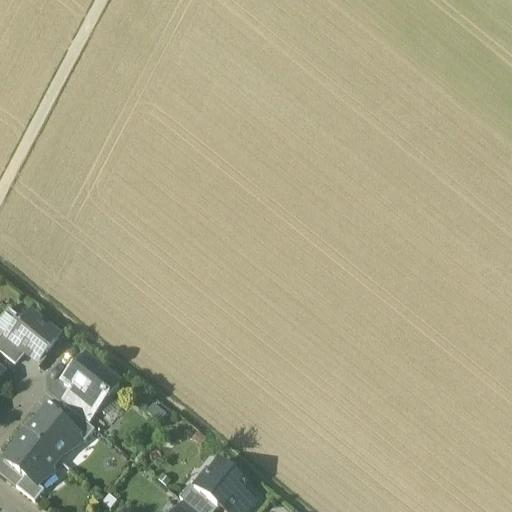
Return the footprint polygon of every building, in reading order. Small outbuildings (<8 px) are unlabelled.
[(31,317),(21,330),(18,327),(7,340),(25,355),(25,356),(38,366),(59,340),(31,317)] [(7,340),(3,337),(0,341),(0,356),(14,368),(25,355),(7,340)] [(119,387),(86,360),(75,374),(74,372),(62,386),(73,395),(73,394),(97,414),(98,414),(108,401),(119,387)] [(97,414),(73,394),(73,395),(63,407),(72,414),(87,427),(98,414),(97,414)] [(63,425),(46,412),(26,437),(58,464),(60,461),(73,451),(71,448),(78,439),(79,438),(63,425)] [(87,427),(72,414),(63,425),(79,438),(78,439),(85,445),(95,433),(87,427)] [(58,464),(26,437),(5,463),(25,479),(37,489),(38,488),(40,485),(54,476),(51,473),(58,464)] [(219,466),(209,478),(208,476),(195,492),(194,493),(217,511),(219,509),(221,511),(248,511),(254,505),(240,493),(245,487),(219,466)] [(37,489),(25,479),(16,490),(35,505),(44,493),(38,488),(37,489)] [(216,511),(217,511),(194,493),(195,492),(190,488),(179,501),(184,505),(192,511),(216,511)]
